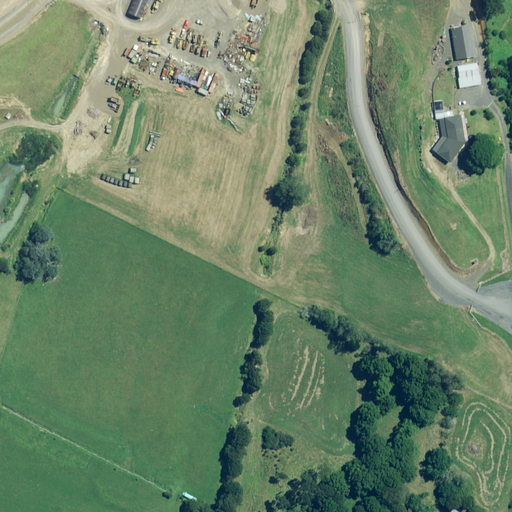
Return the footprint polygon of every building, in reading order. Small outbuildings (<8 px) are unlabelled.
[(253,22),(248,20),(244,31),(249,33),(253,22)] [(251,32),(256,34),(253,42),(256,43),(259,36),(263,27),(255,23),(251,32)] [(240,55),(225,48),(222,54),(237,61),(240,55)] [(466,54),(468,64),(456,67),(458,78),(456,78),(458,88),(480,84),(476,63),(472,64),(470,53),(466,54)] [(441,118),(451,116),(451,111),(442,113),(441,109),(440,101),(432,102),(434,119),(441,118)] [(451,116),(441,118),(445,138),(435,154),(448,163),(463,141),(458,115),(451,117),(451,116)]
